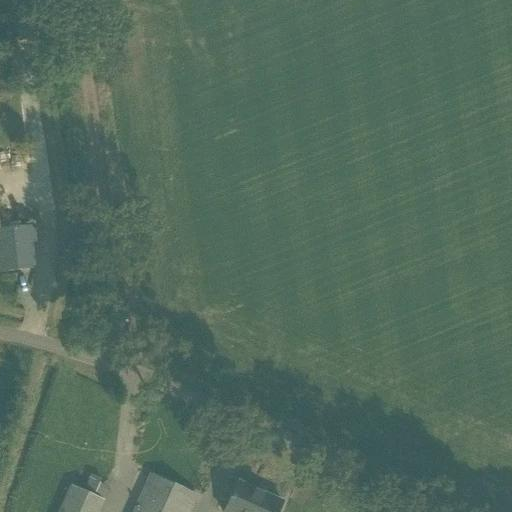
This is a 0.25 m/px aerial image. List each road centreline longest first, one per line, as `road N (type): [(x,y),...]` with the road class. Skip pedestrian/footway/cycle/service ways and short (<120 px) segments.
road 1 (unclassified): [(460,511),(255,419),(0,335)]
road 2 (track): [(67,0),(100,180),(111,367)]
